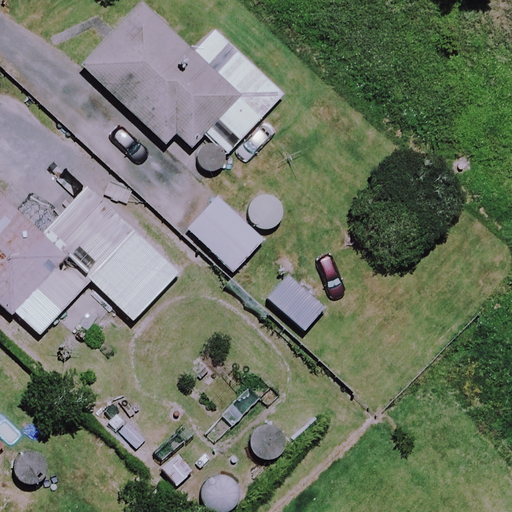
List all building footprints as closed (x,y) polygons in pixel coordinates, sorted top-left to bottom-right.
[(189,56),(134,5),(75,69),(157,145),(168,133),(186,151),(200,136),(224,158),(281,96),(212,32),(189,56)] [(39,237),(0,202),(0,306),(35,338),(85,282),(131,323),(174,274),(80,191),(39,237)] [(258,242),(213,199),(185,229),(230,272),(258,242)] [(324,308),(289,275),(266,300),(301,333),(324,308)] [(110,312),(87,292),(59,326),(82,345),(110,312)] [(45,456),(13,450),(6,483),(38,490),(45,456)]
